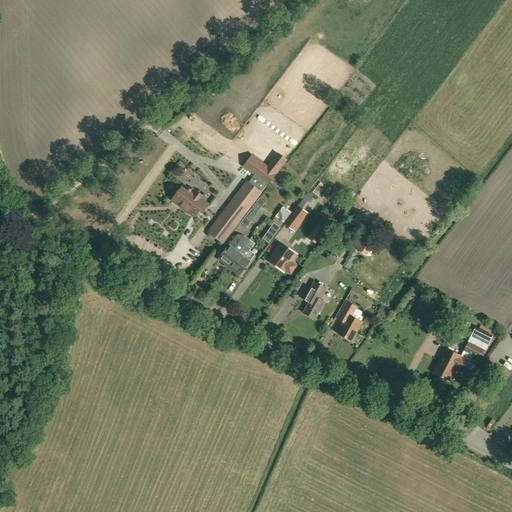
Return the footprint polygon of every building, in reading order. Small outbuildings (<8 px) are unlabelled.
[(254,175),(248,183),(246,182),(208,232),(222,243),(286,160),(278,154),(267,167),(252,155),(243,166),(254,175)] [(192,188),(190,191),(183,186),(172,200),(194,216),(202,205),(205,208),(207,205),(200,199),(203,196),(192,188)] [(241,222),(246,226),(265,202),(259,198),(241,222)] [(276,216),(284,223),(291,213),(283,206),(276,216)] [(294,230),(307,213),(298,207),(285,223),(294,230)] [(338,207),(334,212),(332,211),(328,216),(334,221),(338,215),(339,216),(343,210),(338,207)] [(358,215),(351,225),(363,233),(370,224),(358,215)] [(280,228),(273,223),(262,238),(269,243),(280,228)] [(318,226),(313,232),(321,238),(326,232),(318,226)] [(229,267),(247,243),(249,240),(243,235),(242,238),(234,247),(229,244),(218,259),(225,264),(229,267)] [(366,256),(375,244),(366,238),(357,250),(366,256)] [(249,240),(247,243),(229,267),(239,275),(254,254),(249,251),(254,244),(249,240)] [(290,262),(295,254),(280,243),(273,253),(274,254),(269,261),(283,271),(285,269),(290,273),(295,266),(290,262)] [(352,249),(343,266),(349,269),(358,252),(352,249)] [(314,319),(324,302),(320,300),(326,288),(314,281),(304,300),(308,302),(302,313),(314,319)] [(351,341),(361,322),(351,317),(356,307),(346,302),(339,314),(346,318),(338,334),(351,341)] [(472,355),(480,359),(491,337),(475,328),(461,356),(445,348),(433,372),(439,375),(439,377),(442,379),(444,378),(449,380),(455,368),(464,372),(470,374),(475,364),(469,361),(472,355)]
